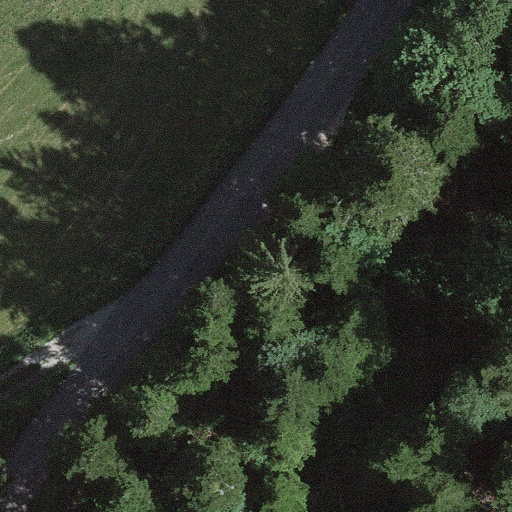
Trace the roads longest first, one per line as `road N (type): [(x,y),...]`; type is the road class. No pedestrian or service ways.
road 1 (tertiary): [(393,0),(337,79),(139,312),(5,511)]
road 2 (track): [(0,385),(90,329),(139,312)]
